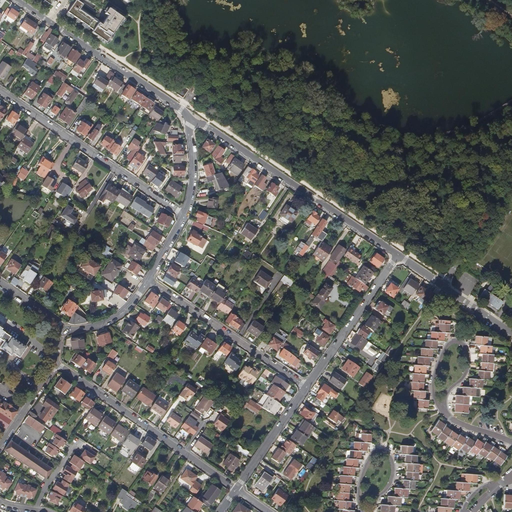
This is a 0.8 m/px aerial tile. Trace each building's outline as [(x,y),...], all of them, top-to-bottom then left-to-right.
[(83,4),(75,0),(67,12),(93,30),(91,32),(106,42),(122,18),(108,8),(104,14),(108,16),(101,25),(79,10),(83,4)] [(9,9),(6,7),(3,12),(6,14),(5,15),(13,20),(17,14),(10,8),(9,9)] [(33,29),(36,25),(24,17),(19,25),(30,33),(33,29)] [(42,35),(46,38),(52,30),(48,28),(46,32),(45,31),(42,35)] [(44,42),(41,45),(49,51),(57,39),(50,35),(44,42)] [(32,45),(28,42),(20,54),(26,58),(30,61),(31,61),(34,57),(27,52),(32,45)] [(61,57),(63,58),(69,48),(62,43),(56,52),(62,56),(61,57)] [(79,54),(71,49),(65,58),(69,60),(67,63),(70,65),(72,62),(73,63),(79,54)] [(41,56),(36,53),(34,57),(31,61),(33,63),(35,61),(37,62),(41,56)] [(21,66),(25,68),(30,61),(26,58),(21,66)] [(78,59),(75,62),(84,68),(89,61),(85,58),(82,62),(78,59)] [(9,66),(1,61),(0,62),(0,76),(1,78),(9,66)] [(32,66),(34,64),(33,63),(31,61),(30,61),(25,68),(30,71),(29,72),(33,75),(37,69),(32,66)] [(65,77),(55,70),(51,75),(54,77),(62,82),(65,77)] [(93,84),(102,89),(106,83),(112,75),(112,74),(109,72),(103,80),(98,76),(93,84)] [(214,98),(220,88),(211,83),(215,76),(211,74),(205,82),(210,85),(205,92),(214,98)] [(122,82),(112,75),(106,83),(116,90),(122,82)] [(176,81),(171,90),(181,97),(187,89),(176,81)] [(38,87),(31,82),(24,92),(31,97),(38,87)] [(121,93),(128,99),(134,90),(127,84),(121,93)] [(63,88),(64,86),(62,85),(56,92),(60,95),(65,89),(63,88)] [(69,104),(77,92),(73,89),(64,101),(69,104)] [(132,99),(140,104),(145,97),(137,91),(132,99)] [(42,92),(36,102),(44,107),(50,98),(42,92)] [(154,103),(145,97),(140,104),(148,110),(154,103)] [(148,114),(157,120),(162,112),(154,106),(148,114)] [(74,115),(65,108),(59,117),(68,123),(74,115)] [(5,119),(15,125),(16,123),(19,119),(17,117),(18,116),(11,111),(5,119)] [(93,122),(83,116),(77,125),(78,126),(76,129),(85,134),(93,122)] [(158,131),(156,133),(163,134),(168,125),(164,122),(160,128),(154,124),(152,127),(156,130),(158,131)] [(27,130),(16,123),(15,125),(9,133),(20,140),(22,138),(27,130)] [(91,132),(90,131),(86,136),(91,140),(100,127),(96,124),(91,132)] [(104,147),(107,149),(114,139),(107,134),(101,143),(105,145),(104,147)] [(33,144),(22,138),(20,140),(16,147),(27,153),(33,144)] [(208,151),(213,143),(206,139),(205,138),(200,146),(208,151)] [(135,139),(134,140),(133,142),(131,141),(128,146),(134,149),(131,154),(133,155),(136,151),(139,146),(137,145),(139,141),(135,139)] [(114,142),(109,150),(115,154),(121,147),(114,142)] [(164,144),(164,142),(153,142),(155,146),(158,153),(164,153),(161,144),(164,144)] [(173,144),(173,153),(182,153),(183,148),(181,148),(181,145),(173,144)] [(213,151),(212,151),(210,154),(213,158),(216,161),(215,162),(219,165),(222,159),(219,156),(223,150),(217,146),(213,151)] [(129,163),(133,166),(136,168),(144,156),(136,151),(133,155),(128,163),(129,163)] [(233,157),(234,156),(230,153),(225,160),(229,163),(233,157)] [(41,156),(32,169),(42,176),(47,169),(49,170),(53,164),(41,156)] [(71,166),(82,173),(87,164),(83,162),(80,160),(77,157),(71,166)] [(242,164),(233,157),(229,163),(226,168),(235,174),(242,164)] [(141,172),(145,175),(146,174),(152,178),(158,170),(148,163),(141,172)] [(203,165),(206,175),(215,173),(211,163),(203,165)] [(184,174),(184,166),(174,166),(174,174),(184,174)] [(249,170),(245,167),(239,177),(248,184),(251,180),(252,181),(257,174),(254,172),(255,171),(250,168),(249,170)] [(158,187),(166,177),(159,171),(151,181),(158,187)] [(219,188),(228,186),(222,174),(216,176),(219,188)] [(264,176),(260,174),(253,184),(261,190),(266,182),(262,179),(264,176)] [(46,176),(40,185),(49,191),(55,182),(46,176)] [(81,194),(92,187),(87,177),(80,182),(80,183),(76,185),(81,194)] [(182,186),(171,179),(165,188),(177,197),(181,191),(179,190),(182,186)] [(278,187),(270,181),(264,189),(273,195),(278,187)] [(62,196),(68,187),(61,182),(54,191),(62,196)] [(113,186),(108,183),(98,199),(102,202),(104,199),(105,199),(106,198),(112,202),(114,199),(119,192),(113,187),(113,186)] [(114,199),(125,207),(132,197),(120,189),(119,192),(114,199)] [(140,211),(145,203),(146,201),(142,199),(142,200),(136,196),(130,206),(140,211)] [(216,208),(218,199),(209,198),(208,206),(216,208)] [(145,203),(140,211),(149,217),(154,208),(145,203)] [(72,207),(66,204),(59,214),(72,223),(76,217),(69,213),(72,207)] [(296,212),(284,204),(278,213),(290,221),(296,212)] [(262,209),(257,216),(261,219),(266,211),(262,209)] [(312,209),(306,217),(314,223),(319,217),(315,214),(316,212),(312,209)] [(213,217),(198,210),(195,216),(197,217),(196,220),(202,223),(202,224),(210,227),(212,222),(211,222),(213,217)] [(172,220),(163,214),(158,222),(161,224),(160,226),(163,228),(164,227),(166,228),(172,220)] [(311,233),(320,239),(324,233),(320,230),(326,221),(321,218),(315,227),(311,233)] [(273,224),(267,219),(262,226),(269,230),(273,224)] [(52,225),(49,223),(43,233),(46,235),(52,225)] [(250,239),(256,229),(251,225),(250,227),(245,223),(239,232),(250,239)] [(201,248),(206,239),(194,232),(195,230),(193,229),(187,239),(201,248)] [(84,241),(88,233),(84,230),(79,237),(84,241)] [(153,230),(147,240),(155,245),(162,236),(153,230)] [(307,241),(305,240),(303,243),(303,244),(306,246),(306,245),(307,246),(312,239),(310,237),(307,241)] [(152,251),(155,245),(147,240),(143,245),(152,251)] [(312,252),(322,259),(329,249),(326,247),(327,245),(320,240),(313,251),(312,252)] [(300,241),(294,249),(297,252),(303,244),(303,243),(300,241)] [(109,257),(112,253),(108,251),(111,247),(105,244),(100,252),(109,257)] [(300,254),(306,246),(303,244),(297,252),(300,254)] [(328,256),(336,262),(337,259),(342,253),(344,249),(336,244),(328,256)] [(350,244),(349,245),(360,253),(361,251),(350,244)] [(143,250),(137,245),(136,245),(134,249),(129,246),(124,254),(129,258),(131,256),(139,261),(145,251),(143,250)] [(355,261),(360,253),(349,245),(343,253),(355,261)] [(173,260),(182,267),(188,258),(178,251),(175,254),(177,255),(175,257),(173,260)] [(377,264),(382,256),(374,251),(369,259),(377,264)] [(98,265),(85,256),(79,265),(92,274),(98,265)] [(119,264),(110,258),(101,272),(109,278),(119,264)] [(5,268),(13,274),(19,266),(9,259),(7,263),(8,264),(5,268)] [(141,266),(131,260),(126,268),(135,274),(138,269),(139,270),(141,266)] [(321,272),(326,276),(328,274),(333,266),(328,262),(321,272)] [(17,278),(27,285),(34,274),(33,274),(27,270),(30,266),(27,263),(17,278)] [(175,278),(181,268),(172,263),(166,272),(175,278)] [(354,277),(363,282),(371,271),(362,265),(354,277)] [(36,270),(30,266),(27,270),(33,274),(36,270)] [(265,287),(271,278),(259,270),(253,279),(265,287)] [(162,279),(172,286),(176,280),(166,273),(162,279)] [(37,283),(36,284),(40,287),(45,290),(50,282),(38,274),(34,280),(37,283)] [(284,281),(290,285),(293,281),(282,274),(279,279),(283,282),(284,281)] [(326,276),(323,280),(328,283),(332,277),(328,274),(326,276)] [(358,291),(363,282),(354,277),(351,274),(346,282),(358,291)] [(191,285),(197,289),(198,288),(201,283),(191,275),(186,283),(190,286),(191,285)] [(17,281),(11,277),(7,283),(13,286),(17,281)] [(215,285),(205,278),(201,283),(198,288),(208,295),(215,285)] [(402,288),(403,287),(407,280),(405,278),(399,286),(402,288)] [(407,280),(403,287),(411,293),(417,285),(408,279),(407,280)] [(384,289),(391,295),(397,286),(390,281),(387,284),(386,284),(384,287),(384,289)] [(228,288),(217,282),(215,285),(208,295),(218,302),(222,297),(228,288)] [(327,290),(330,287),(324,283),(316,294),(322,298),(327,290)] [(112,293),(121,299),(124,294),(125,295),(128,291),(118,284),(112,293)] [(420,285),(415,292),(425,299),(431,291),(424,287),(424,288),(420,285)] [(101,291),(101,290),(89,291),(90,300),(102,299),(102,297),(103,297),(103,291),(101,291)] [(502,302),(484,290),(479,297),(497,309),(502,302)] [(108,299),(119,307),(120,306),(126,301),(121,299),(112,293),(108,299)] [(155,299),(158,296),(154,293),(153,295),(150,293),(144,301),(152,307),(157,301),(155,299)] [(316,294),(315,293),(313,295),(309,301),(318,307),(323,299),(322,298),(316,294)] [(232,304),(222,297),(218,302),(216,306),(220,309),(220,308),(223,309),(227,312),(232,304)] [(59,309),(68,315),(75,305),(65,298),(59,309)] [(154,306),(162,311),(168,303),(160,298),(154,306)] [(388,310),(392,305),(384,299),(383,301),(379,299),(377,301),(376,301),(374,304),(374,306),(373,307),(382,312),(385,308),(388,310)] [(78,316),(82,311),(76,304),(65,321),(69,322),(74,323),(78,323),(84,322),(84,320),(78,316)] [(176,313),(169,308),(162,319),(169,324),(173,318),(172,317),(176,313)] [(143,325),(148,317),(144,314),(143,315),(140,312),(139,313),(137,313),(136,315),(137,317),(135,319),(143,325)] [(225,320),(235,327),(239,321),(236,318),(237,317),(230,312),(225,320)] [(371,314),(364,324),(372,330),(380,320),(371,314)] [(130,337),(137,325),(128,319),(124,325),(126,326),(122,331),(130,337)] [(187,326),(176,319),(170,328),(178,333),(180,330),(183,332),(187,326)] [(245,329),(255,336),(262,326),(252,319),(245,329)] [(435,332),(439,332),(448,333),(449,321),(442,320),(439,320),(439,323),(436,323),(435,332)] [(235,327),(239,330),(243,324),(239,321),(235,327)] [(335,326),(328,321),(322,329),(329,334),(335,326)] [(363,338),(369,329),(362,324),(359,329),(358,328),(357,329),(355,332),(356,333),(363,338)] [(301,332),(292,326),(289,331),(298,337),(301,332)] [(184,339),(196,348),(204,335),(200,333),(198,336),(195,334),(196,332),(191,329),(184,339)] [(279,342),(283,337),(274,331),(271,336),(272,336),(267,344),(274,349),(279,342)] [(315,340),(322,345),(328,335),(321,331),(319,334),(315,340)] [(431,331),(431,340),(441,341),(443,341),(443,336),(448,336),(448,333),(439,332),(435,332),(431,331)] [(4,333),(0,338),(4,342),(0,348),(0,349),(9,356),(11,353),(18,358),(25,348),(10,337),(4,332),(4,333)] [(95,336),(98,344),(109,341),(106,332),(95,336)] [(362,346),(366,340),(363,338),(356,333),(350,341),(360,348),(362,346)] [(471,341),(471,344),(475,345),(491,346),(491,337),(476,336),(476,341),(471,341)] [(69,349),(81,348),(80,338),(68,340),(69,349)] [(212,349),(215,344),(206,338),(200,346),(209,353),(212,349)] [(441,344),(441,341),(431,340),(425,340),(425,348),(435,349),(436,344),(441,344)] [(224,354),(230,346),(222,341),(217,349),(224,354)] [(285,341),(282,346),(288,350),(291,345),(285,341)] [(389,356),(389,355),(395,346),(391,343),(384,352),(389,356)] [(145,349),(152,353),(154,349),(148,345),(145,349)] [(303,352),(312,358),(317,351),(308,345),(303,352)] [(480,349),(480,353),(490,354),(491,346),(475,345),(475,348),(480,349)] [(284,358),(290,362),(294,356),(282,347),(278,354),(279,354),(284,358)] [(116,352),(111,348),(107,355),(106,356),(111,360),(116,352)] [(436,353),(436,349),(435,349),(425,348),(421,348),(421,357),(427,357),(431,357),(431,353),(436,353)] [(230,352),(223,362),(229,365),(229,367),(232,369),(233,369),(235,370),(241,361),(234,356),(234,355),(230,352)] [(375,358),(373,361),(374,361),(381,367),(389,356),(384,352),(383,352),(377,360),(375,358)] [(70,361),(79,367),(84,360),(75,353),(70,361)] [(492,363),(493,355),(490,354),(480,353),(477,353),(477,357),(482,357),(482,362),(492,363)] [(427,361),(427,357),(421,357),(418,356),(417,365),(427,366),(428,361),(427,361)] [(86,359),(81,367),(89,372),(94,364),(86,359)] [(351,376),(358,366),(355,364),(347,359),(340,368),(351,376)] [(357,360),(355,364),(358,366),(364,371),(371,375),(374,378),(377,372),(371,367),(370,369),(357,360)] [(101,368),(109,373),(114,366),(112,364),(112,363),(110,361),(109,362),(107,361),(101,368)] [(371,366),(371,367),(377,372),(381,367),(374,361),(371,366)] [(491,371),(492,363),(482,362),(481,367),(478,367),(477,370),(479,370),(489,371),(491,371)] [(246,367),(244,365),(237,375),(242,379),(243,377),(246,379),(245,380),(250,384),(259,371),(255,368),(254,370),(251,368),(248,365),(246,367)] [(430,370),(430,366),(427,366),(417,365),(415,365),(414,373),(424,374),(425,369),(430,370)] [(268,370),(265,368),(260,375),(263,377),(268,370)] [(470,375),(470,378),(482,379),(488,380),(489,371),(479,370),(478,375),(470,375)] [(363,386),(371,375),(364,371),(357,382),(363,386)] [(339,387),(344,379),(334,372),(329,379),(339,387)] [(116,391),(124,379),(115,373),(106,385),(116,391)] [(428,378),(428,375),(424,374),(414,373),(413,373),(412,382),(422,383),(423,378),(428,378)] [(274,375),(269,381),(273,384),(282,390),(286,383),(274,375)] [(63,394),(69,385),(59,378),(53,388),(63,394)] [(481,388),(482,379),(470,378),(469,384),(466,383),(466,387),(480,388),(481,388)] [(138,387),(128,380),(121,390),(131,397),(138,387)] [(187,382),(179,394),(185,399),(189,394),(191,396),(196,389),(187,382)] [(422,387),(422,383),(412,382),(411,390),(414,390),(424,391),(427,391),(427,388),(422,387)] [(275,400),(282,390),(273,384),(266,394),(275,400)] [(321,401),(328,391),(335,396),(337,392),(330,388),(330,387),(328,385),(327,387),(322,384),(317,392),(318,392),(315,396),(321,401)] [(456,391),(456,395),(468,396),(479,397),(480,388),(466,387),(463,386),(463,392),(456,391)] [(141,400),(148,405),(154,396),(142,387),(135,397),(141,401),(141,400)] [(77,401),(83,393),(74,388),(69,395),(77,401)] [(424,400),(424,396),(424,391),(414,390),(414,399),(418,399),(424,400)] [(272,413),(279,403),(276,401),(275,400),(266,394),(264,392),(257,402),(261,405),(272,413)] [(206,411),(213,400),(205,395),(196,408),(202,412),(204,409),(206,411)] [(257,411),(261,405),(257,402),(249,397),(246,395),(240,404),(243,406),(245,403),(248,405),(254,409),(257,411)] [(467,404),(468,396),(456,395),(456,400),(459,400),(458,404),(467,404)] [(46,418),(49,415),(55,406),(44,398),(40,404),(43,407),(39,414),(40,415),(39,418),(44,422),(46,418)] [(82,402),(89,407),(92,403),(84,398),(82,402)] [(150,408),(160,415),(166,406),(156,399),(150,408)] [(417,408),(416,411),(420,412),(427,412),(427,400),(424,400),(418,399),(418,408),(417,408)] [(16,411),(3,402),(1,405),(0,404),(0,426),(4,429),(16,411)] [(467,413),(467,404),(458,404),(452,403),(452,407),(455,407),(455,412),(461,413),(467,413)] [(300,412),(310,419),(315,412),(305,405),(300,412)] [(95,425),(102,414),(98,412),(91,407),(84,418),(95,425)] [(344,419),(334,412),(331,410),(327,417),(329,419),(334,422),(336,419),(341,423),(344,419)] [(35,416),(28,411),(25,414),(25,415),(32,419),(35,416)] [(181,419),(172,412),(166,420),(172,424),(172,425),(175,427),(181,419)] [(313,421),(318,414),(315,412),(310,419),(313,421)] [(229,420),(219,413),(213,422),(219,426),(218,427),(222,430),(229,420)] [(38,432),(42,426),(32,419),(25,415),(24,417),(24,416),(20,422),(21,422),(22,421),(38,432)] [(197,426),(193,423),(195,420),(188,415),(186,419),(182,425),(193,432),(197,426)] [(104,416),(97,427),(107,434),(114,425),(109,422),(110,421),(104,416)] [(431,431),(438,435),(445,425),(441,422),(442,420),(439,418),(434,426),(431,431)] [(303,419),(301,421),(303,422),(297,430),(305,436),(313,426),(303,419)] [(437,436),(444,441),(451,431),(447,428),(449,426),(446,424),(445,425),(438,435),(437,436)] [(127,432),(117,425),(110,434),(120,441),(119,443),(120,444),(124,438),(123,437),(127,432)] [(300,443),(305,436),(297,430),(296,429),(290,437),(300,443)] [(361,433),(361,442),(370,443),(371,430),(364,430),(361,430),(361,433)] [(444,441),(451,446),(452,445),(459,435),(460,433),(457,431),(455,434),(451,431),(444,441)] [(120,445),(125,449),(126,447),(132,451),(137,444),(135,443),(134,442),(133,442),(135,439),(132,436),(133,435),(129,432),(120,445)] [(61,448),(65,442),(57,436),(55,435),(53,438),(54,438),(51,443),(58,448),(59,447),(61,448)] [(212,444),(200,435),(193,445),(196,447),(197,447),(206,453),(212,444)] [(452,445),(459,450),(460,448),(467,438),(467,437),(465,435),(463,438),(459,435),(452,445)] [(155,443),(146,437),(141,445),(149,451),(155,443)] [(295,443),(287,438),(279,449),(284,452),(287,454),(295,443)] [(460,448),(467,453),(469,450),(476,440),(473,438),(471,440),(467,438),(460,448)] [(469,450),(476,455),(478,452),(485,442),(486,441),(483,439),(481,443),(476,440),(469,450)] [(51,470),(8,440),(1,450),(44,479),(51,470)] [(354,441),(354,450),(365,451),(366,451),(366,446),(369,446),(370,443),(361,442),(354,441)] [(489,445),(485,442),(478,452),(485,457),(486,455),(492,447),(495,443),(492,441),(489,445)] [(237,443),(234,446),(246,455),(249,451),(237,443)] [(54,457),(58,451),(57,450),(50,445),(48,444),(46,446),(47,447),(44,452),(51,457),(52,455),(54,457)] [(396,450),(396,454),(401,454),(411,455),(412,446),(408,446),(402,445),(401,450),(396,450)] [(496,450),(492,447),(486,455),(493,460),(499,452),(502,447),(499,445),(496,450)] [(284,452),(279,449),(277,447),(270,458),(277,463),(284,452)] [(95,455),(88,450),(86,454),(83,457),(80,455),(78,458),(88,465),(95,455)] [(230,450),(228,453),(238,460),(240,457),(230,450)] [(301,461),(306,454),(300,450),(296,457),(301,461)] [(349,458),(349,459),(359,460),(360,455),(365,455),(365,451),(354,450),(350,450),(350,451),(347,451),(346,452),(346,457),(347,458),(349,458)] [(502,454),(499,452),(493,460),(500,465),(503,461),(506,457),(502,454)] [(232,469),(238,460),(228,453),(223,462),(232,469)] [(139,467),(144,460),(136,454),(131,462),(134,464),(139,467)] [(416,464),(416,456),(411,455),(401,454),(400,458),(405,458),(405,463),(416,464)] [(69,469),(75,473),(76,473),(83,463),(72,456),(70,460),(73,462),(71,466),(69,469)] [(362,463),(362,460),(359,460),(349,459),(347,458),(346,459),(346,466),(346,467),(356,468),(357,463),(362,463)] [(300,465),(296,462),(292,466),(289,464),(282,474),(290,480),(300,465)] [(407,467),(407,471),(418,472),(420,473),(421,464),(416,464),(405,463),(403,463),(402,466),(407,467)] [(75,473),(69,469),(68,470),(64,467),(62,471),(65,473),(63,477),(61,480),(68,484),(75,473)] [(359,471),(359,468),(356,468),(346,467),(343,467),(343,475),(351,476),(353,476),(354,471),(359,471)] [(180,478),(190,485),(191,486),(189,490),(195,494),(201,485),(193,480),(196,476),(186,469),(180,478)] [(109,474),(103,470),(101,474),(100,475),(105,478),(106,479),(109,474)] [(262,491),(271,477),(263,471),(253,484),(262,491)] [(305,471),(300,480),(303,481),(308,473),(305,471)] [(401,476),(401,479),(404,480),(414,480),(417,481),(418,472),(407,471),(407,476),(401,476)] [(150,485),(156,476),(152,473),(151,474),(148,472),(143,479),(150,485)] [(169,479),(162,474),(160,477),(167,482),(169,479)] [(481,478),(481,475),(468,474),(466,474),(465,483),(472,483),(476,483),(476,478),(481,478)] [(350,479),(351,476),(343,475),(340,475),(340,484),(349,484),(350,484),(350,479)] [(0,478),(0,489),(0,490),(2,488),(3,489),(9,482),(4,479),(5,478),(3,476),(0,478)] [(160,493),(167,482),(160,477),(152,488),(160,493)] [(395,484),(395,488),(407,489),(414,489),(414,480),(404,480),(403,485),(395,484)] [(68,486),(60,481),(58,484),(56,488),(53,486),(51,490),(61,496),(68,486)] [(472,487),(472,483),(465,483),(456,482),(456,491),(462,491),(468,491),(468,486),(472,487)] [(13,494),(20,497),(20,496),(25,486),(22,484),(22,485),(16,483),(13,491),(14,491),(13,494)] [(349,488),(349,484),(340,484),(338,483),(338,492),(348,493),(349,488)] [(201,498),(198,496),(196,499),(201,502),(207,506),(212,498),(213,498),(219,490),(211,484),(201,498)] [(25,486),(20,496),(27,499),(28,497),(30,497),(33,490),(28,487),(29,486),(26,485),(25,486)] [(287,495),(277,488),(270,498),(273,500),(275,501),(275,502),(279,505),(287,495)] [(392,493),(391,496),(400,497),(407,498),(407,489),(395,488),(395,493),(392,493)] [(137,503),(140,506),(142,503),(127,493),(121,489),(116,497),(120,500),(119,502),(123,505),(122,507),(128,511),(130,506),(133,508),(137,503)] [(462,495),(462,491),(456,491),(447,490),(446,499),(457,499),(459,499),(459,495),(462,495)] [(60,498),(49,492),(46,499),(48,500),(47,501),(55,505),(58,500),(59,501),(60,498)] [(347,501),(348,498),(348,493),(338,492),(337,500),(340,501),(347,501)] [(510,496),(504,495),(503,505),(503,507),(511,508),(511,506),(511,492),(510,492),(510,496)] [(196,499),(192,496),(184,506),(193,511),(196,511),(198,510),(196,509),(198,506),(201,502),(196,499)] [(384,501),(384,504),(393,505),(400,506),(400,497),(391,496),(388,496),(388,501),(384,501)] [(456,503),(457,499),(446,499),(441,498),(441,507),(449,508),(453,508),(453,503),(456,503)] [(340,501),(339,509),(343,509),(353,510),(354,510),(354,507),(350,506),(350,501),(347,501),(340,501)] [(82,511),(84,509),(73,502),(69,510),(72,511),(82,511)] [(243,511),(247,508),(239,502),(233,510),(234,511),(243,511)]
